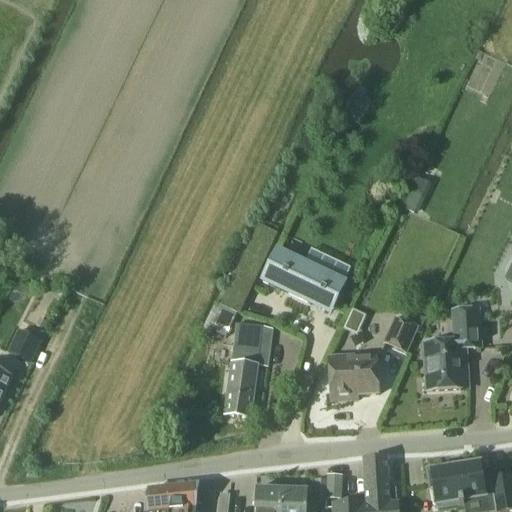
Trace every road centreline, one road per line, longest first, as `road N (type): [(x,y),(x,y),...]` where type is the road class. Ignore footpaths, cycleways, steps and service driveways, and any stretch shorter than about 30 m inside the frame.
road 1 (unclassified): [(0,495),(511,437)]
road 2 (track): [(94,272),(0,485)]
